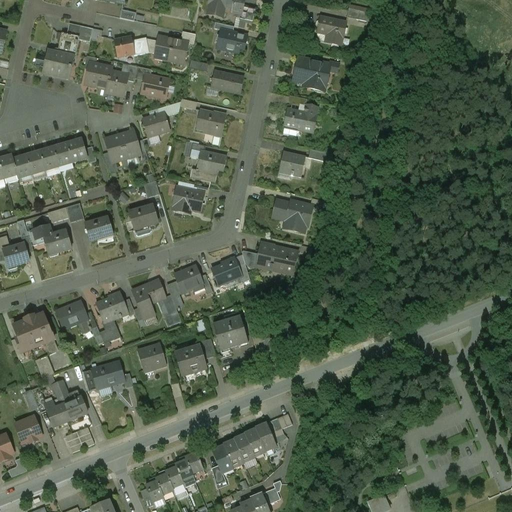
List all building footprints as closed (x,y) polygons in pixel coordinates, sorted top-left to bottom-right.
[(234,0),(209,0),(209,5),(210,5),(208,15),(218,17),(220,7),(232,10),(233,10),(235,0),(234,0)] [(244,2),(235,0),(233,10),(232,10),(231,13),(241,16),(243,8),(244,2)] [(255,11),(243,8),(241,16),(240,20),(252,23),(255,11)] [(136,14),(122,11),(120,19),(134,22),(136,14)] [(368,15),(349,11),(347,19),(366,23),(368,15)] [(346,24),(320,18),(317,32),(332,35),(330,45),(340,47),(342,39),(343,39),(346,24)] [(234,28),(215,24),(214,30),(221,31),(221,32),(233,34),(234,28)] [(81,28),(69,25),(67,35),(79,38),(81,28)] [(93,30),(81,28),(79,38),(78,41),(90,43),(93,30)] [(233,34),(221,32),(217,50),(238,55),(239,50),(244,51),(247,37),(233,34)] [(196,36),(182,33),(180,42),(188,44),(188,45),(194,46),(196,36)] [(67,35),(62,34),(58,50),(64,52),(63,56),(74,59),(78,41),(79,38),(67,35)] [(146,39),(132,42),(131,38),(114,42),(118,59),(134,55),(134,57),(149,54),(146,40),(146,39)] [(173,41),(159,38),(158,42),(155,55),(154,59),(169,62),(173,41)] [(158,42),(146,40),(149,54),(155,55),(158,42)] [(180,42),(173,41),(169,62),(184,65),(188,45),(188,44),(180,42)] [(64,52),(58,50),(57,55),(47,53),(43,74),(69,80),(74,59),(63,56),(64,52)] [(97,59),(87,57),(84,70),(91,71),(92,65),(95,65),(97,59)] [(330,66),(298,59),(293,82),(304,84),(303,88),(313,90),(318,85),(326,87),(326,85),(328,85),(329,79),(328,78),(329,73),(337,75),(339,65),(330,63),(330,66)] [(208,65),(191,62),(189,70),(206,73),(208,65)] [(95,65),(92,65),(91,71),(88,86),(107,90),(111,73),(112,69),(95,65)] [(138,68),(129,66),(126,76),(128,77),(127,82),(134,84),(135,81),(138,68)] [(152,71),(138,68),(135,81),(144,83),(145,76),(150,77),(152,71)] [(126,76),(111,73),(107,90),(106,95),(108,95),(109,91),(114,92),(113,96),(123,98),(127,82),(128,77),(126,76)] [(244,79),(214,73),(211,89),(240,95),(244,79)] [(150,77),(145,76),(144,83),(141,95),(166,101),(170,81),(150,77)] [(197,104),(182,101),(180,108),(195,112),(197,104)] [(173,106),(157,111),(159,117),(164,115),(165,118),(175,115),(173,106)] [(304,114),(288,111),(284,127),(295,130),(295,131),(296,131),(312,134),(318,109),(305,107),(304,114)] [(218,116),(200,112),(196,130),(204,132),(204,134),(221,138),(225,116),(218,115),(218,116)] [(159,117),(143,121),(148,138),(169,132),(165,118),(164,115),(159,117)] [(295,130),(284,127),(283,133),(283,134),(294,137),(295,132),(296,132),(296,131),(295,131),(295,130)] [(134,132),(125,135),(125,136),(120,138),(126,160),(137,157),(141,156),(137,143),(134,132)] [(120,138),(114,139),(113,138),(105,141),(109,154),(112,164),(115,163),(126,160),(120,138)] [(82,141),(66,145),(71,162),(86,157),(87,157),(85,150),(82,141)] [(149,162),(143,141),(137,143),(141,156),(137,157),(139,164),(149,162)] [(66,145),(53,149),(58,166),(71,162),(66,145)] [(206,147),(193,145),(191,151),(200,153),(201,152),(204,153),(206,147)] [(92,148),(85,150),(87,157),(86,157),(87,161),(88,165),(96,162),(92,148)] [(53,149),(40,153),(44,170),(58,166),(53,149)] [(326,154),(310,151),(308,159),(324,163),(326,154)] [(204,153),(201,152),(200,153),(197,172),(202,173),(201,181),(215,184),(217,172),(223,173),(226,158),(204,153)] [(40,153),(26,157),(31,173),(44,170),(40,153)] [(305,158),(283,153),(279,174),(280,175),(280,172),(290,175),(290,177),(293,178),(293,177),(301,179),(305,158)] [(112,164),(109,154),(103,156),(109,176),(118,173),(115,163),(112,164)] [(12,157),(0,160),(0,167),(3,178),(16,174),(13,161),(12,157)] [(26,157),(13,161),(16,174),(18,177),(31,173),(26,157)] [(31,173),(18,177),(19,181),(20,185),(33,181),(32,177),(31,173)] [(156,182),(143,186),(147,199),(160,196),(156,182)] [(209,189),(198,187),(196,193),(204,195),(208,196),(209,189)] [(196,193),(177,189),(173,207),(174,208),(173,212),(174,210),(184,212),(183,215),(184,215),(185,210),(200,213),(204,195),(196,193)] [(324,203),(312,200),(310,207),(312,208),(312,209),(322,211),(324,203)] [(310,207),(291,203),(290,205),(277,202),(273,219),(283,222),(284,220),(290,221),(288,231),(303,235),(306,223),(309,223),(312,209),(312,208),(310,207)] [(80,205),(66,209),(69,219),(70,224),(84,220),(80,205)] [(152,207),(129,214),(134,231),(149,227),(157,225),(152,207)] [(66,209),(47,214),(50,224),(69,219),(66,209)] [(108,219),(85,225),(90,243),(97,241),(97,242),(98,242),(98,241),(112,237),(113,238),(108,219)] [(29,238),(23,221),(17,223),(23,246),(24,245),(27,255),(33,253),(29,238)] [(49,227),(33,232),(37,246),(45,244),(43,239),(52,236),(49,227)] [(149,227),(134,231),(136,237),(138,238),(150,234),(151,232),(149,227)] [(52,236),(43,239),(45,244),(48,257),(71,250),(66,232),(52,236)] [(7,237),(0,239),(0,252),(3,252),(8,269),(30,263),(27,255),(24,245),(23,246),(10,250),(7,237)] [(298,253),(268,247),(268,246),(261,244),(258,256),(256,268),(270,271),(269,273),(271,273),(272,271),(293,276),(298,253)] [(313,250),(301,247),(299,255),(311,257),(313,250)] [(258,256),(243,252),(241,253),(245,265),(250,270),(255,269),(256,268),(258,256)] [(234,259),(227,262),(228,264),(212,271),(218,287),(235,280),(234,277),(240,275),(238,268),(234,259)] [(245,265),(238,268),(240,275),(243,284),(250,281),(245,265)] [(195,267),(174,276),(182,295),(203,287),(203,286),(200,278),(195,267)] [(211,290),(205,276),(200,278),(203,286),(203,287),(205,293),(211,290)] [(158,282),(138,290),(145,307),(150,305),(165,299),(158,282)] [(150,305),(145,307),(138,290),(132,292),(144,320),(154,316),(150,305)] [(113,298),(96,305),(103,324),(104,325),(113,321),(120,318),(120,319),(122,319),(120,316),(127,313),(128,315),(123,302),(120,293),(112,297),(113,298)] [(172,299),(166,302),(171,316),(177,313),(172,299)] [(135,315),(129,300),(123,302),(128,315),(129,317),(135,315)] [(80,303),(56,313),(64,330),(78,325),(81,332),(88,329),(89,331),(91,331),(87,321),(88,321),(85,314),(83,309),(82,309),(80,303)] [(91,313),(85,314),(88,321),(87,321),(91,331),(94,339),(100,336),(99,334),(91,313)] [(43,315),(34,318),(34,317),(24,320),(25,322),(13,327),(18,339),(17,340),(21,351),(22,351),(23,353),(54,341),(50,330),(49,330),(43,315)] [(231,321),(213,326),(221,352),(247,344),(240,319),(239,319),(231,321)] [(113,321),(104,325),(103,324),(102,324),(105,332),(109,343),(120,338),(113,321)] [(283,322),(277,328),(275,326),(273,328),(270,327),(266,329),(265,332),(261,334),(265,349),(266,351),(275,348),(275,345),(280,342),(282,344),(294,332),(283,322)] [(105,332),(99,334),(100,336),(104,345),(109,343),(105,332)] [(261,334),(251,336),(256,352),(265,349),(261,334)] [(17,340),(11,342),(19,361),(25,358),(23,353),(22,351),(21,351),(17,340)] [(211,340),(201,343),(202,347),(205,346),(209,357),(215,355),(211,340)] [(160,345),(137,352),(144,374),(154,371),(153,370),(166,367),(160,345)] [(202,347),(175,355),(182,377),(182,376),(205,369),(205,370),(206,370),(203,359),(209,357),(205,346),(202,347)] [(47,357),(35,362),(42,380),(54,375),(47,357)] [(119,363),(91,371),(96,385),(86,388),(87,394),(124,383),(123,377),(119,363)] [(91,371),(82,374),(86,388),(96,385),(91,371)] [(129,375),(123,377),(124,383),(126,390),(133,388),(129,375)] [(68,395),(63,382),(52,386),(60,407),(71,402),(68,395)] [(178,384),(171,386),(175,399),(182,397),(178,384)] [(39,389),(32,392),(38,407),(45,404),(39,389)] [(55,409),(47,412),(54,429),(74,420),(74,421),(80,418),(87,415),(81,398),(80,399),(77,392),(68,395),(71,402),(60,407),(55,409)] [(45,404),(38,407),(41,415),(47,412),(45,407),(46,406),(45,404)] [(46,406),(45,407),(47,412),(55,409),(53,404),(46,406)] [(288,415),(266,424),(267,425),(273,440),(284,435),(282,431),(293,426),(288,415)] [(34,418),(15,426),(22,445),(29,442),(30,444),(37,442),(36,439),(41,437),(34,418)] [(267,425),(255,430),(256,431),(265,453),(276,448),(273,440),(267,425)] [(87,429),(65,438),(72,454),(94,445),(87,429)] [(256,431),(245,436),(254,458),(265,454),(265,453),(256,431)] [(6,436),(0,438),(0,461),(1,463),(8,460),(7,457),(13,455),(6,436)] [(245,436),(234,441),(234,442),(244,464),(255,459),(254,458),(245,436)] [(234,442),(223,447),(224,448),(233,469),(244,465),(244,464),(234,442)] [(224,448),(212,452),(219,467),(222,475),(233,470),(233,469),(224,448)] [(196,454),(191,456),(192,456),(185,459),(186,462),(186,461),(186,462),(192,475),(203,471),(196,454)] [(186,462),(175,466),(176,468),(176,469),(182,482),(183,485),(185,489),(194,485),(192,481),(194,480),(192,475),(186,462)] [(219,467),(211,470),(216,487),(226,483),(222,475),(219,467)] [(176,469),(165,473),(166,475),(166,476),(172,489),(183,485),(182,482),(176,469)] [(166,476),(155,480),(156,482),(157,483),(162,496),(163,497),(173,492),(172,489),(166,476)] [(275,490),(265,494),(270,506),(280,501),(277,493),(280,492),(281,485),(280,482),(273,485),(275,490)] [(157,483),(145,488),(146,490),(152,504),(164,499),(163,497),(162,496),(157,483)] [(183,485),(172,489),(173,492),(175,496),(186,491),(185,489),(183,485)] [(152,504),(146,490),(140,493),(147,509),(154,507),(152,504)] [(268,511),(262,495),(251,500),(251,502),(255,511),(268,511)] [(231,496),(220,501),(223,506),(233,502),(231,496)] [(390,511),(384,497),(368,503),(371,511),(390,511)] [(112,511),(108,502),(91,509),(92,511),(112,511)] [(255,511),(251,502),(240,507),(241,509),(242,511),(255,511)]
